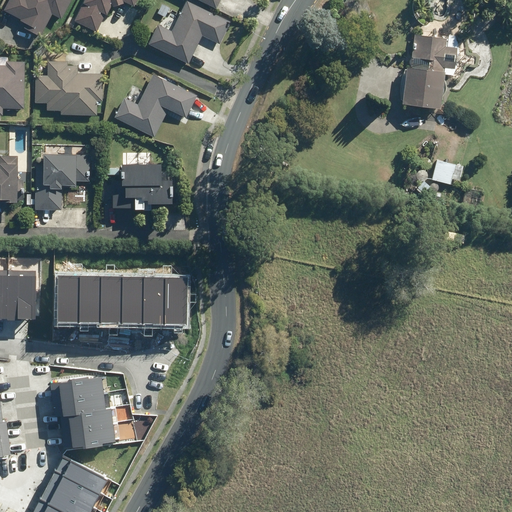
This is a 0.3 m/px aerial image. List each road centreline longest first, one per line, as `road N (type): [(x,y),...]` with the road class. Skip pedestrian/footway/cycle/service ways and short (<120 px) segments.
road 1 (residential): [(295,0),(248,90),(218,180),(225,311),(213,373),(139,511)]
road 2 (unknown): [(126,44),(239,114)]
road 3 (residential): [(12,349),(137,366)]
